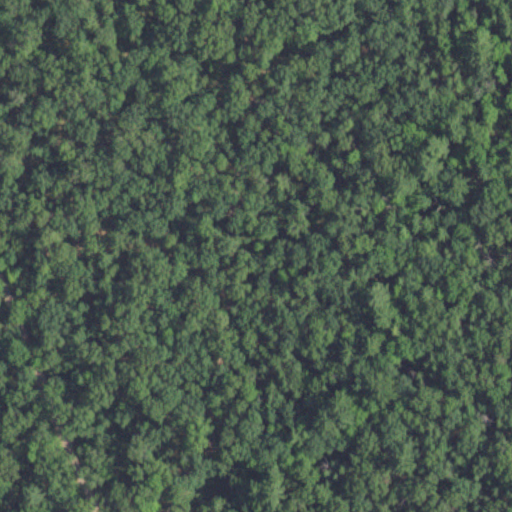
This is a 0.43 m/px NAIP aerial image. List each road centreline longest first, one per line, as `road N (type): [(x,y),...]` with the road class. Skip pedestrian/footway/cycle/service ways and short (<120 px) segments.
road 1 (track): [(213,409),(230,264),(225,199),(247,121),(241,0)]
road 2 (track): [(98,511),(0,276)]
road 3 (track): [(86,476),(157,447),(213,409)]
